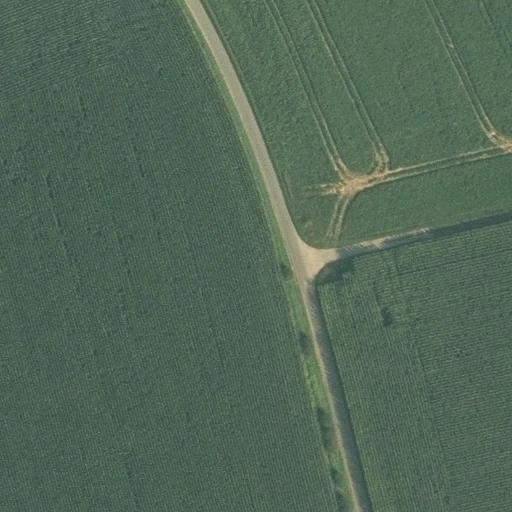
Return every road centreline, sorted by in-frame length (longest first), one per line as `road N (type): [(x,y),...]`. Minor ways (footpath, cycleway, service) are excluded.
road 1 (unclassified): [(191,0),(235,76),(363,511)]
road 2 (track): [(511,213),(294,261)]
